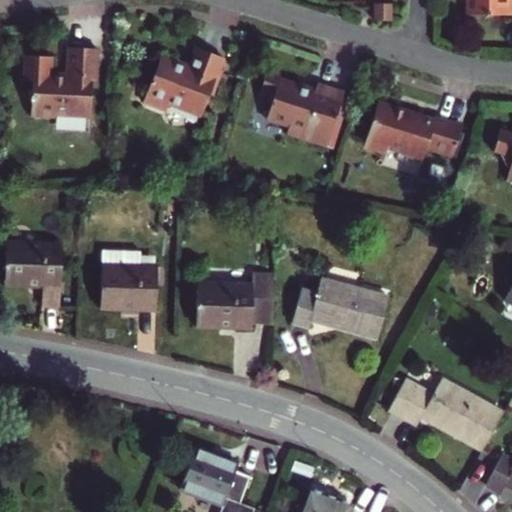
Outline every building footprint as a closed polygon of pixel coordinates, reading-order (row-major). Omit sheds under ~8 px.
[(511,0),(467,0),(468,1),(468,19),(511,18),(511,0)] [(394,21),(394,4),(380,4),(377,4),(377,21),(394,21)] [(192,42),(185,61),(155,51),(139,99),(162,107),(165,99),(197,110),(205,88),(208,89),(217,63),(214,63),(218,51),(192,42)] [(92,77),(92,44),(63,44),(63,71),(28,70),(27,115),(50,115),(50,111),(86,112),(87,77),(92,77)] [(323,82),(320,90),(285,79),(286,76),(272,71),(265,94),(278,98),(271,119),(294,126),(291,134),(331,146),(342,113),(349,91),(323,82)] [(438,119),(383,101),(368,146),(392,154),(394,147),(427,158),(431,147),(455,154),(464,123),(439,116),(438,119)] [(342,113),(331,146),(337,148),(348,115),(342,113)] [(511,172),(507,185),(511,185),(511,135),(501,133),(495,155),(504,157),(503,159),(509,171),(511,172)] [(60,309),(62,244),(6,243),(6,287),(43,288),(43,308),(60,309)] [(140,250),(102,249),(99,308),(155,310),(156,266),(139,265),(140,250)] [(271,296),(272,271),(252,270),(251,283),(196,281),(194,325),(250,327),(250,321),(270,322),(271,296)] [(389,297),(322,278),(318,292),(304,288),(295,320),(309,324),(312,314),(345,323),(343,329),(378,338),(389,297)] [(511,281),(501,303),(511,308),(511,281)] [(495,443),(506,420),(442,387),(437,398),(409,384),(392,419),(419,433),(425,420),(457,436),(454,443),(486,459),(495,443)] [(240,466),(197,450),(181,493),(223,508),(222,511),(252,511),(253,509),(242,505),(251,479),(237,474),(240,466)] [(511,465),(505,462),(489,493),(504,501),(511,487),(511,465)] [(332,511),(309,503),(305,511),(332,511)]
